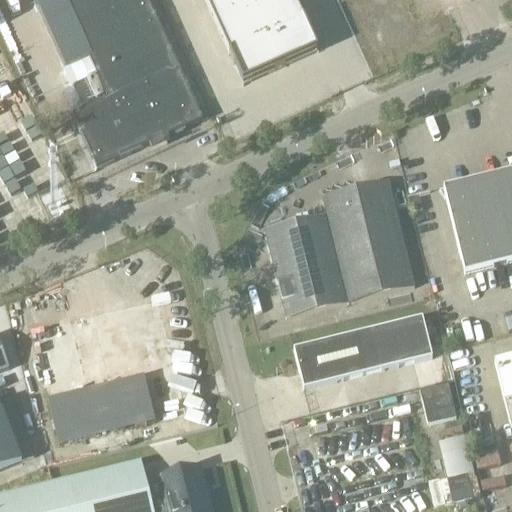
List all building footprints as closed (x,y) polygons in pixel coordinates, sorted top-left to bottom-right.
[(72,117),(97,171),(202,123),(146,0),(60,0),(106,102),(72,117)] [(292,0),(203,0),(242,86),(316,53),(292,0)] [(396,0),(382,11),(404,42),(412,36),(415,41),(432,29),(427,22),(441,12),(432,0),(396,0)] [(250,122),(268,116),(257,85),(233,93),(235,98),(222,102),(219,94),(212,96),(223,128),(237,123),(249,119),(250,122)] [(511,172),(443,190),(464,276),(511,263),(511,172)] [(285,321),(414,289),(388,185),(322,201),(326,218),(264,234),(285,321)] [(129,432),(177,423),(158,310),(37,331),(57,449),(130,437),(129,432)] [(293,352),(298,372),(303,392),(431,360),(421,320),(293,352)] [(0,373),(9,371),(0,348),(0,373)] [(511,358),(494,363),(504,402),(511,435),(511,358)] [(0,472),(21,464),(33,459),(9,399),(0,402),(0,472)] [(412,405),(414,417),(406,419),(409,433),(424,430),(418,404),(412,405)] [(151,511),(140,463),(66,482),(73,511),(151,511)] [(210,511),(200,470),(199,469),(160,478),(168,511),(210,511)] [(0,511),(73,511),(66,482),(0,497),(0,511)]
